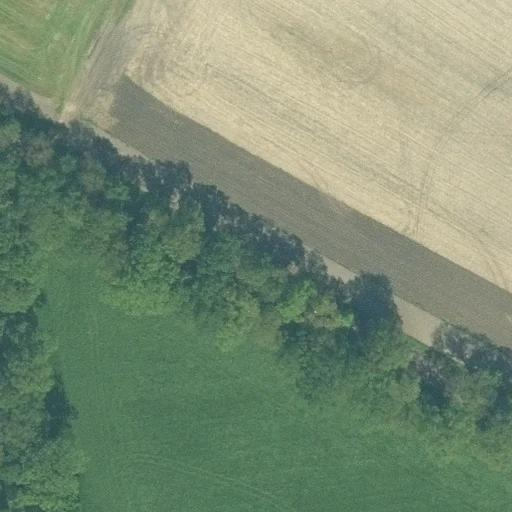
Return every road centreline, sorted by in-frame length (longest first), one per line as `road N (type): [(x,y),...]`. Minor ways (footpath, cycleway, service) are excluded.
road 1 (secondary): [(511,416),(0,134)]
road 2 (unclassified): [(25,511),(0,364)]
